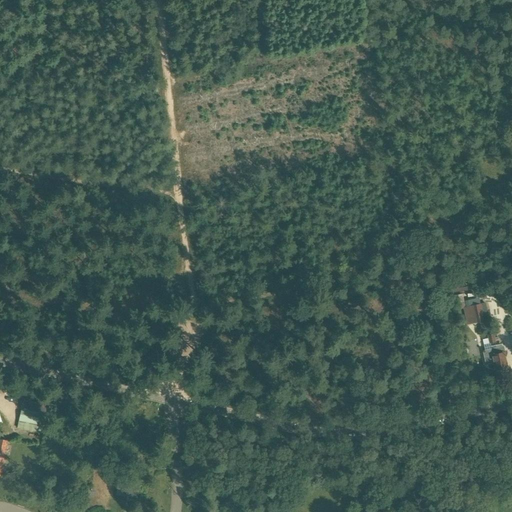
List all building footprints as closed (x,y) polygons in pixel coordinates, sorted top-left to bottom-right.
[(456,309),(463,308),(467,325),(485,321),(482,304),(466,307),(463,293),(453,295),(456,309)] [(489,343),(496,342),(494,334),(487,335),(489,343)] [(474,356),(481,352),(477,345),(470,349),(474,356)] [(503,346),(491,349),(483,351),(486,365),(494,363),(495,370),(507,367),(504,353),(503,346)] [(45,413),(28,409),(22,408),(19,420),(25,421),(43,425),(45,413)] [(0,476),(1,477),(10,442),(0,439),(0,476)] [(137,497),(139,484),(119,481),(117,494),(137,497)] [(84,494),(92,493),(92,485),(83,485),(84,494)] [(436,508),(448,506),(447,499),(435,501),(436,508)]
